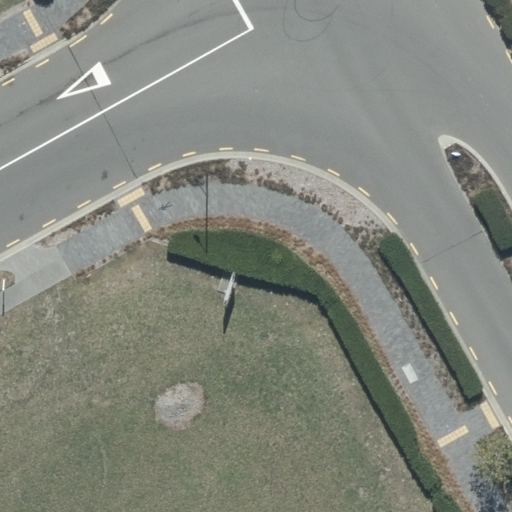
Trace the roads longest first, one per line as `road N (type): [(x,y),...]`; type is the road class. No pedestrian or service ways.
road 1 (unclassified): [(511,332),(329,0)]
road 2 (unclassified): [(300,0),(0,166)]
road 3 (unclassified): [(440,0),(511,129)]
